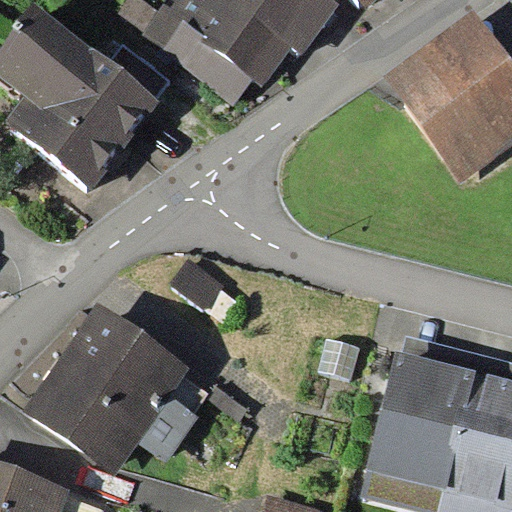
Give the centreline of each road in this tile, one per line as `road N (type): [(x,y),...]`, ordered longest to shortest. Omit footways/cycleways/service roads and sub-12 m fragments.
road 1 (residential): [(511,310),(278,246),(223,213),(193,181)]
road 2 (residential): [(455,0),(193,181)]
road 3 (residential): [(193,181),(0,350)]
